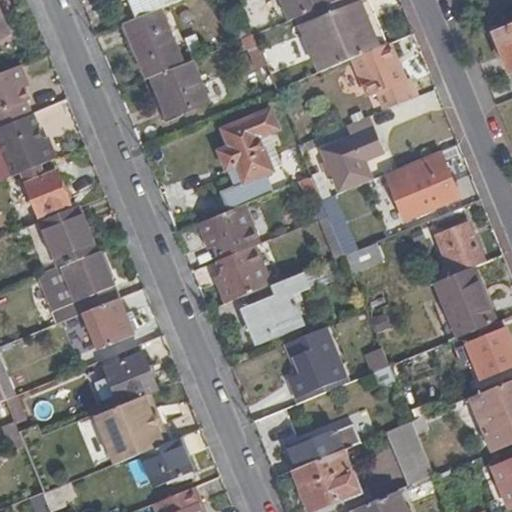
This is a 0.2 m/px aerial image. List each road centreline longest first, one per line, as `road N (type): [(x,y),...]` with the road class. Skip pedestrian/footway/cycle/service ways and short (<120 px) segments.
road 1 (unclassified): [(259,511),(53,0)]
road 2 (residential): [(511,213),(424,0)]
